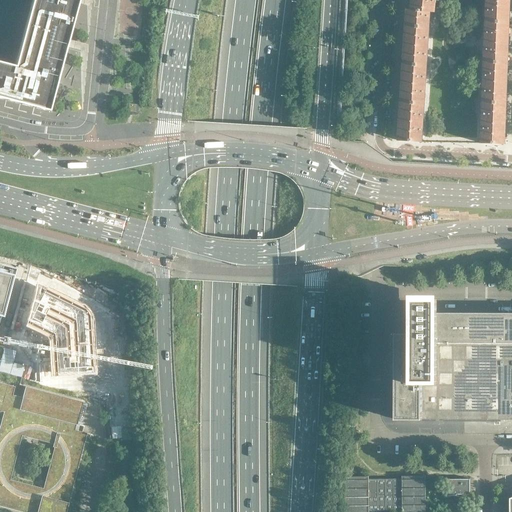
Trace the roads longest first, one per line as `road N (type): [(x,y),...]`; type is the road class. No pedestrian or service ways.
road 1 (motorway): [(249,511),(253,208),(274,0)]
road 2 (motorway): [(246,0),(227,206),(220,511)]
road 3 (unclassified): [(485,442),(400,443),(379,430),(374,315),(385,298),(410,291),(511,291)]
road 4 (residential): [(386,0),(381,147),(511,158)]
road 5 (motorway): [(163,239),(174,511)]
road 6 (motorway): [(298,511),(319,256)]
road 7 (residential): [(103,0),(87,127),(14,123)]
road 8 (secondary): [(511,199),(391,195),(319,170)]
road 9 (secondary): [(319,256),(511,228)]
road 10 (motorway): [(319,170),(330,0)]
road 11 (secondary): [(0,196),(163,239)]
road 12 (motorway): [(186,0),(166,157)]
road 13 (secondary): [(319,170),(240,155),(166,157)]
